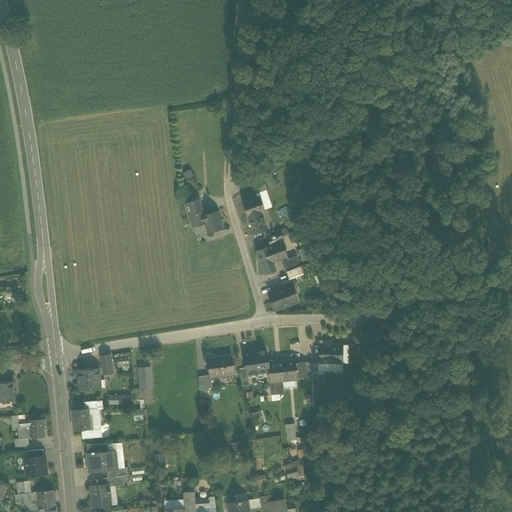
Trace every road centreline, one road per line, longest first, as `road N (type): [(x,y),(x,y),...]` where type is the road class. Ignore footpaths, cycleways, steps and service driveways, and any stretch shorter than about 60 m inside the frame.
road 1 (tertiary): [(55,356),(31,149),(0,1)]
road 2 (residential): [(262,320),(360,319),(427,307),(511,270)]
road 3 (residential): [(55,356),(262,320)]
road 4 (track): [(240,0),(226,193)]
road 5 (tertiary): [(71,511),(55,356)]
road 6 (residential): [(262,320),(226,193)]
